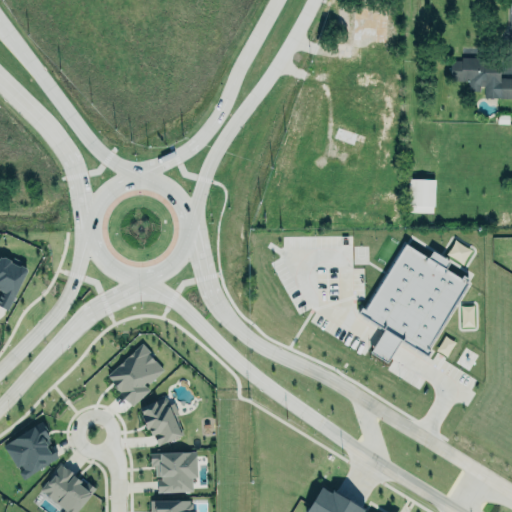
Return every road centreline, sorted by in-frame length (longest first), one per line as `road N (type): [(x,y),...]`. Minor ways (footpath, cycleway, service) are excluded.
road 1 (primary): [(146,276),(272,393),(459,511)]
road 2 (primary): [(94,252),(123,275),(167,267),(188,227),(175,192),(141,176),(105,188),(87,222),(94,252)]
road 3 (primary): [(511,491),(347,388),(249,338)]
road 4 (secondary): [(188,220),(218,143),(280,59),(311,0)]
road 5 (primary): [(133,176),(83,136),(0,22)]
road 6 (primary): [(88,237),(60,305),(0,368)]
road 7 (secondary): [(276,0),(215,117)]
road 8 (primary): [(37,116),(70,163),(87,229)]
